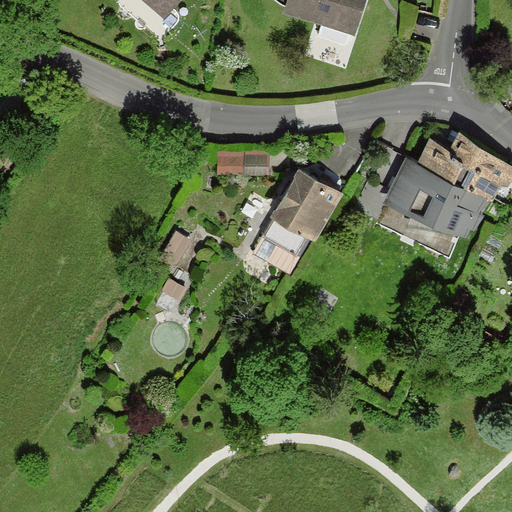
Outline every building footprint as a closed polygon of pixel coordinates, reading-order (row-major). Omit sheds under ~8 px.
[(150,0),(165,13),(175,0),(150,0)] [(362,0),(289,0),(286,10),(354,31),(362,0)] [(510,186),(511,182),(511,165),(463,132),(456,149),(432,139),(423,163),(407,157),(387,200),(474,237),(501,182),(510,186)] [(271,153),(220,151),(220,172),(270,173),(270,162),(271,153)] [(320,237),(345,188),(302,166),(276,215),(320,237)] [(192,244),(177,235),(162,259),(177,268),(192,244)] [(188,293),(170,284),(164,296),(183,304),(188,293)]
